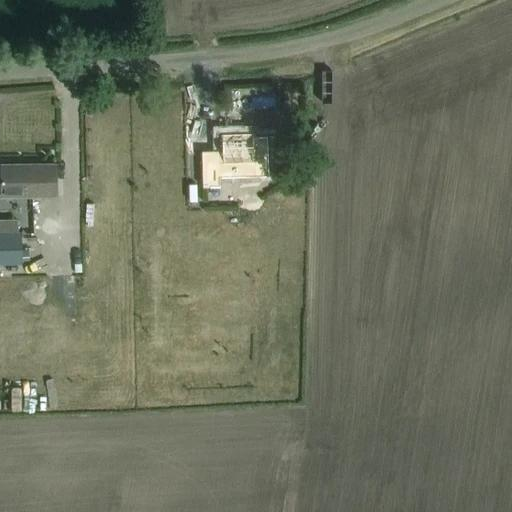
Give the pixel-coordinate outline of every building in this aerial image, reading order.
[(255,169),(255,153),(254,133),(221,134),(222,162),(240,161),(241,170),(255,169)] [(181,147),(142,147),(143,279),(157,279),(157,286),(183,286),(181,147)] [(117,148),(78,149),(80,282),(107,282),(106,262),(119,262),(117,148)] [(202,187),(219,187),(218,150),(201,151),(202,187)] [(56,197),(56,184),(56,164),(1,164),(1,197),(56,197)] [(0,263),(21,263),(20,232),(0,232),(0,263)] [(87,289),(22,292),(30,434),(60,433),(59,430),(87,429),(85,406),(99,406),(98,390),(107,390),(106,375),(76,376),(74,329),(89,328),(87,289)]
